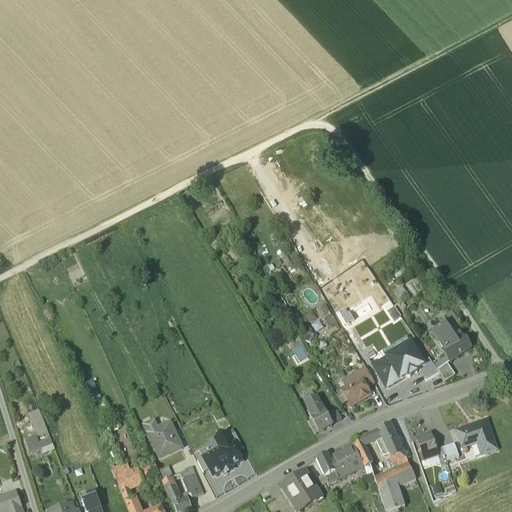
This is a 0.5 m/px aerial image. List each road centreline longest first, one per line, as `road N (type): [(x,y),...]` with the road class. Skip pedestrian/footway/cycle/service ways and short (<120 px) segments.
road 1 (track): [(504,374),(341,138),(324,125),(303,126),(0,278)]
road 2 (residential): [(211,511),(364,425),(511,371)]
road 3 (track): [(313,123),(511,15)]
